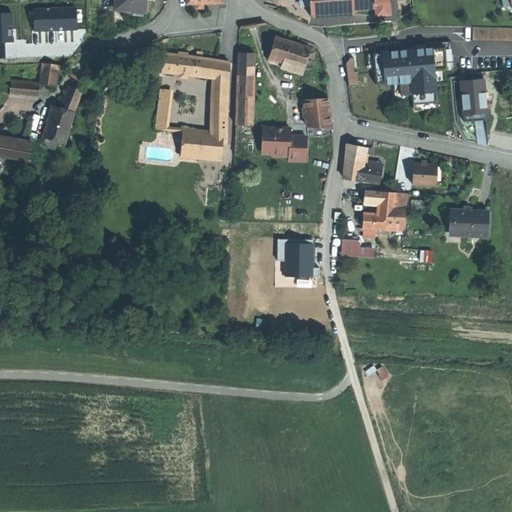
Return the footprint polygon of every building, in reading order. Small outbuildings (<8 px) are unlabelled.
[(146,0),(116,0),(115,9),(126,11),(126,8),(134,9),(144,10),(145,10),(146,0)] [(306,0),(307,6),(311,6),(312,17),(355,15),(354,10),(374,8),(374,10),(376,10),(377,10),(377,3),(389,3),(390,3),(389,0),(306,0)] [(377,10),(376,10),(377,15),(391,14),(389,3),(377,3),(377,10)] [(143,17),(144,10),(134,9),(133,16),(143,17)] [(511,24),(470,24),(470,38),(511,37),(511,24)] [(302,74),(308,57),(311,48),(293,42),(276,37),(268,63),(302,74)] [(447,62),(446,38),(373,42),(375,76),(400,75),(401,87),(413,87),(413,96),(438,95),(436,63),(447,62)] [(311,48),(308,57),(315,59),(317,52),(314,51),(314,49),(311,48)] [(184,56),(166,53),(163,72),(195,76),(197,57),(196,57),(184,56)] [(255,54),(239,53),(236,125),(253,125),(255,54)] [(215,79),(217,60),(202,58),(197,57),(195,76),(215,79)] [(229,93),(230,63),(217,60),(215,79),(215,92),(229,93)] [(56,86),(59,66),(51,65),(42,63),(39,83),(56,86)] [(37,98),(39,83),(11,80),(9,95),(37,98)] [(484,80),(468,81),(462,82),(465,122),(488,120),(484,80)] [(83,90),(76,88),(70,86),(61,108),(74,112),(83,90)] [(156,130),(166,131),(171,92),(161,90),(156,130)] [(211,133),(227,135),(229,93),(215,92),(214,102),(212,101),(211,133)] [(332,129),(328,98),(305,99),(308,126),(332,129)] [(72,118),(74,112),(61,108),(53,105),(43,137),(64,144),(70,127),(70,124),(72,118)] [(280,154),(279,156),(289,157),(289,161),(305,161),(306,137),(290,137),(291,129),(284,129),(282,131),(277,131),(277,128),(263,128),(263,147),(273,147),(280,154)] [(183,130),(180,156),(221,161),(223,144),(207,142),(208,133),(183,130)] [(223,144),(227,145),(227,135),(211,133),(208,133),(207,142),(223,144)] [(0,155),(31,161),(34,145),(0,138),(0,155)] [(344,180),(360,183),(360,180),(362,165),(363,165),(364,161),(365,154),(366,148),(348,144),(347,158),(346,162),(344,180)] [(434,165),(426,165),(420,164),(415,164),(413,185),(433,186),(434,165)] [(360,180),(379,183),(381,169),(363,165),(362,165),(360,180)] [(378,204),(379,192),(365,192),(364,203),(378,204)] [(396,193),(379,192),(378,204),(377,215),(394,216),(396,193)] [(406,194),(396,193),(394,216),(377,215),(363,214),(363,223),(363,229),(376,230),(402,231),(404,208),(406,194)] [(470,211),(453,210),(452,235),(486,237),(488,212),(470,211)] [(316,276),(316,239),(280,240),(280,260),(286,260),(287,277),(316,276)] [(342,241),(341,256),(358,258),(358,249),(359,242),(356,242),(353,242),(342,241)] [(373,250),(358,249),(358,258),(373,259),(373,250)]
